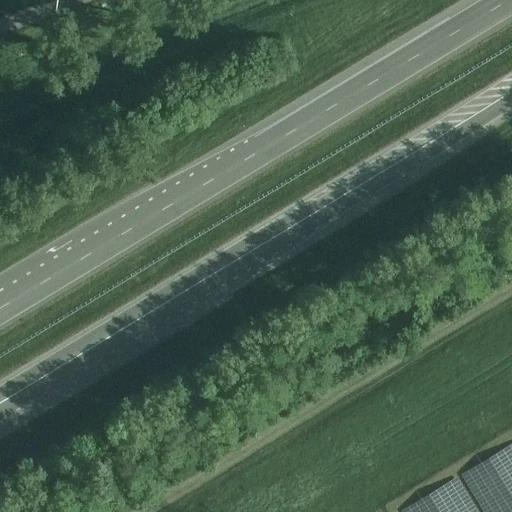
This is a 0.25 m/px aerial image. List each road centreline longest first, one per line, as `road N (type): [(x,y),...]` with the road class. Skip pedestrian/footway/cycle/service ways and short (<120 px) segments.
road 1 (trunk): [(0,405),(511,103)]
road 2 (trunk): [(505,0),(0,309)]
